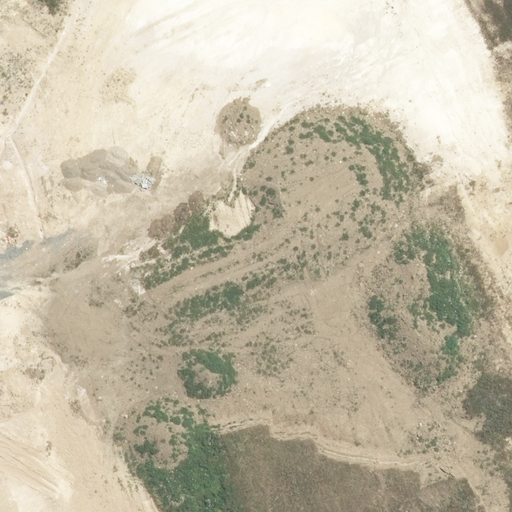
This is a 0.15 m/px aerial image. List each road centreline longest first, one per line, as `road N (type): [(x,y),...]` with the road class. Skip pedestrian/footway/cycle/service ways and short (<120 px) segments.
road 1 (residential): [(0,283),(404,106),(420,66),(396,0)]
road 2 (residential): [(68,484),(511,294)]
road 3 (residential): [(3,324),(68,484)]
